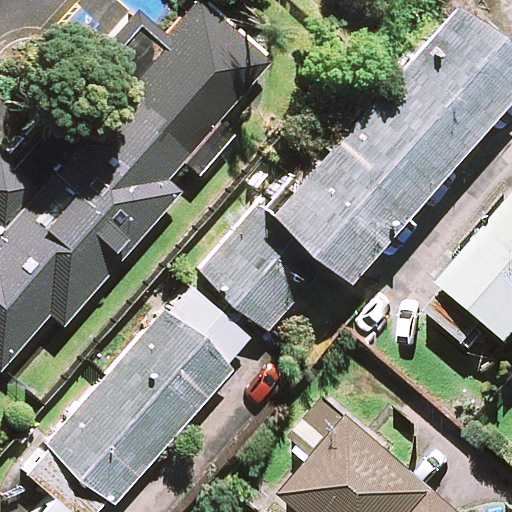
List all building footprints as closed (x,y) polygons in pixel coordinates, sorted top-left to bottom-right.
[(183,0),(150,38),(136,26),(43,132),(31,122),(0,156),(0,360),(43,311),(57,324),(173,192),(159,180),(175,162),(191,176),(226,137),(210,123),(264,61),(195,0),(183,0)] [(511,78),(511,61),(446,2),(257,211),(251,206),(193,271),(259,331),(318,264),(333,278),(511,78)] [(511,345),(511,205),(422,311),(470,353),(488,332),(509,349),(511,345)] [(248,341),(181,282),(18,468),(49,495),(35,511),(88,511),(102,497),(107,502),(248,341)] [(454,511),(328,403),(295,441),(317,460),(283,500),(296,511),(454,511)]
